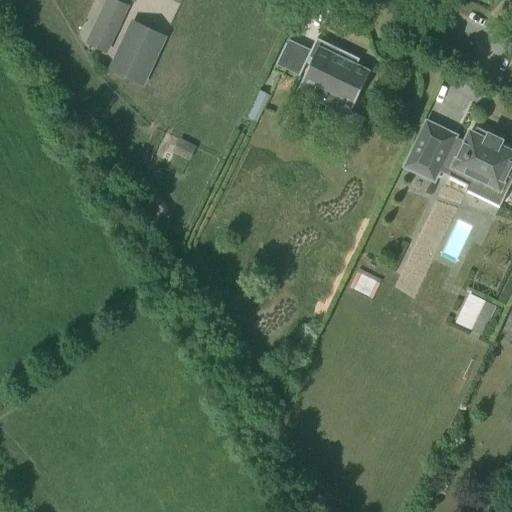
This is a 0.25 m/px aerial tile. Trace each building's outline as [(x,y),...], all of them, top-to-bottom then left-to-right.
[(104,0),(84,45),(106,55),(129,7),(114,0),(104,0)] [(110,70),(142,85),(164,37),(133,22),(110,70)] [(301,82),(315,89),(311,97),(335,109),(339,100),(353,107),(372,69),(358,63),(360,58),(317,37),(304,63),(305,64),(306,62),(310,64),(301,82)] [(245,117),(257,122),(264,108),(251,102),(245,117)] [(351,109),(344,120),(359,130),(366,119),(351,109)] [(487,190),(504,198),(511,181),(511,173),(509,172),(511,165),(511,151),(501,146),(504,140),(477,126),(474,133),(470,131),(464,143),(455,138),(456,135),(427,121),(405,166),(434,180),(440,167),(450,171),(448,175),(468,185),(472,176),(490,185),(487,190)] [(180,139),(173,152),(186,159),(193,146),(180,139)] [(357,271),(349,287),(372,298),(380,282),(357,271)] [(466,291),(450,321),(468,330),(483,299),(466,291)] [(473,330),(485,334),(494,305),(482,301),(473,330)]
